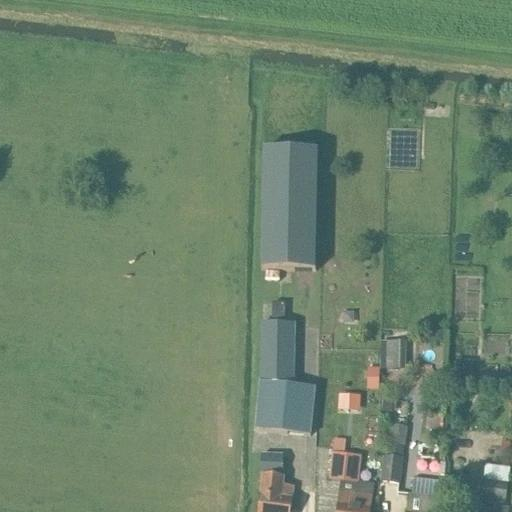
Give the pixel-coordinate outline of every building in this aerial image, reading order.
[(314,272),(317,150),(263,149),(260,271),(265,271),(290,272),(314,272)] [(265,282),(290,283),(290,272),(265,271),(265,282)] [(285,325),(285,305),(272,304),(271,324),(261,323),(253,432),(310,436),(313,388),(291,387),(295,326),(285,325)] [(405,372),(406,344),(386,344),(385,371),(405,372)] [(379,369),(367,369),(367,391),(378,391),(379,369)] [(384,445),(385,445),(403,448),(404,448),(407,428),(386,426),(384,445)] [(344,455),(345,442),(333,441),(332,455),(328,455),(327,461),(331,461),(329,482),(340,483),(336,511),(368,511),(372,485),(357,484),(360,457),(344,455)] [(385,445),(383,457),(402,460),(403,448),(385,445)] [(290,511),(293,487),(283,486),(284,478),(281,477),(283,456),(261,454),(259,475),(261,475),(256,511),(290,511)] [(399,486),(403,460),(402,460),(383,457),(382,457),(379,483),(399,486)] [(481,492),(481,502),(504,505),(506,495),(506,484),(483,481),(481,492)] [(437,511),(438,499),(408,496),(405,511),(437,511)]
